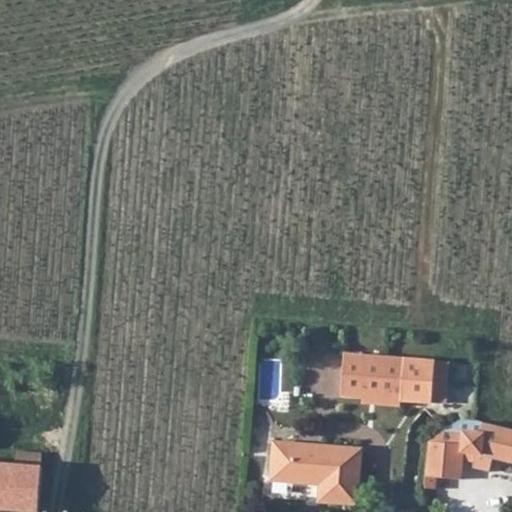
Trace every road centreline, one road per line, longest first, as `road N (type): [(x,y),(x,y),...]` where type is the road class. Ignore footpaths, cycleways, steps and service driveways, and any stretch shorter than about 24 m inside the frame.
road 1 (track): [(53,511),(81,366),(103,124),(161,60),(285,20),(310,0)]
road 2 (track): [(416,4),(435,34),(439,77),(420,316)]
road 3 (track): [(285,20),(445,0)]
road 4 (track): [(130,86),(0,100)]
